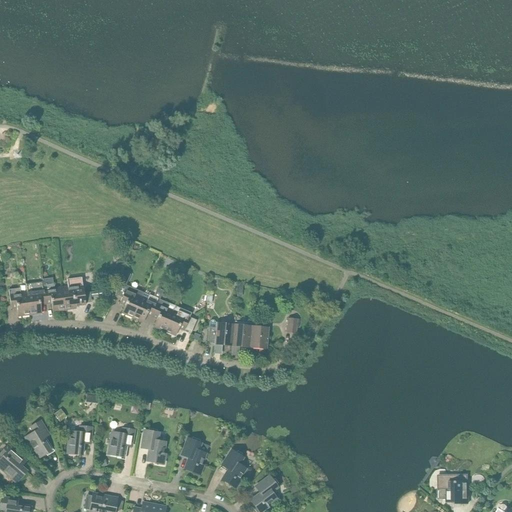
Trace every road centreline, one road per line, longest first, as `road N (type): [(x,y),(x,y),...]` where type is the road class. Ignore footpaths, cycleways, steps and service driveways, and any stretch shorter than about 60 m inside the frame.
road 1 (residential): [(0,336),(62,323),(107,327),(214,362),(282,366)]
road 2 (residential): [(229,511),(210,498),(78,473),(57,482),(52,511)]
